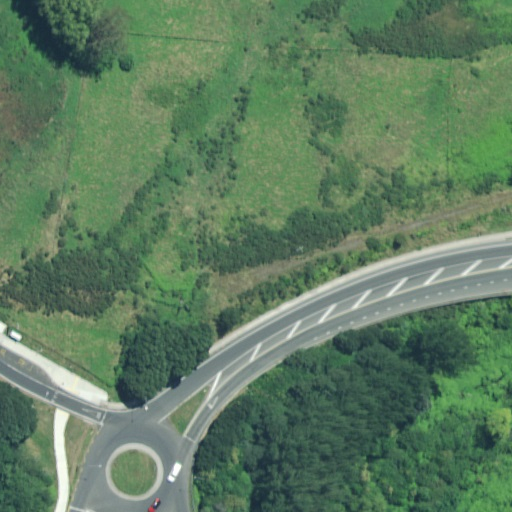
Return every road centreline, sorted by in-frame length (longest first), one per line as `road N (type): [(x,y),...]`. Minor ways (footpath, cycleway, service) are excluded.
road 1 (tertiary): [(231,371),(350,305),(511,262)]
road 2 (track): [(511,193),(238,280)]
road 3 (motorway): [(0,358),(123,432)]
